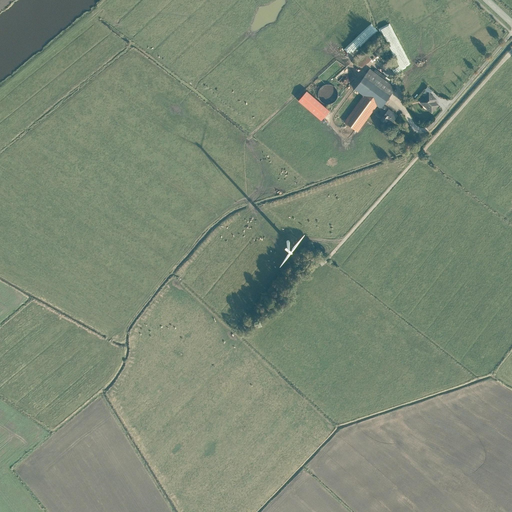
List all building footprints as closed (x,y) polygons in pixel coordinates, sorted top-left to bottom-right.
[(355,61),(359,67),(371,60),(366,54),(355,61)] [(354,108),(344,122),(357,131),(367,117),(377,105),(381,108),(383,105),(393,91),(396,87),(369,68),(355,89),(364,95),(354,108)] [(319,91),(318,94),(319,97),(321,99),(323,101),(325,102),(328,103),(331,102),(334,100),(335,98),(337,96),(337,93),(336,90),(335,88),(333,86),(330,84),(327,84),(324,85),(322,86),(320,88),(319,91)] [(330,110),(306,91),(298,101),(321,121),(330,110)] [(428,92),(419,102),(432,113),(439,105),(435,101),(437,99),(428,92)] [(386,112),(381,120),(385,123),(387,120),(391,123),(397,115),(383,105),(381,108),(386,112)]
